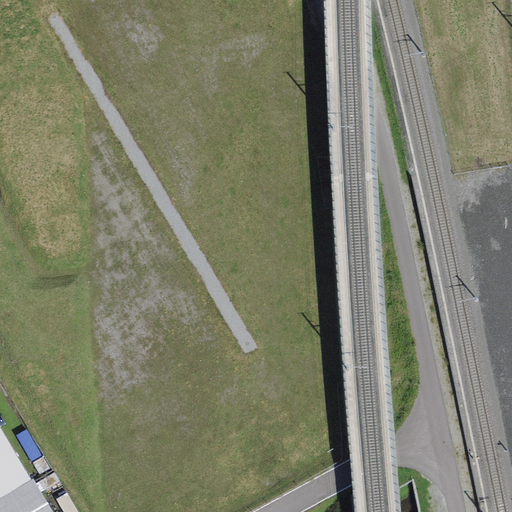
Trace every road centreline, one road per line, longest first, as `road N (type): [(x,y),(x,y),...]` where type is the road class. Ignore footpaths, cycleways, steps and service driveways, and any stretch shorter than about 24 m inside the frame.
road 1 (unclassified): [(0,317),(110,511)]
road 2 (unclassified): [(277,511),(439,431)]
